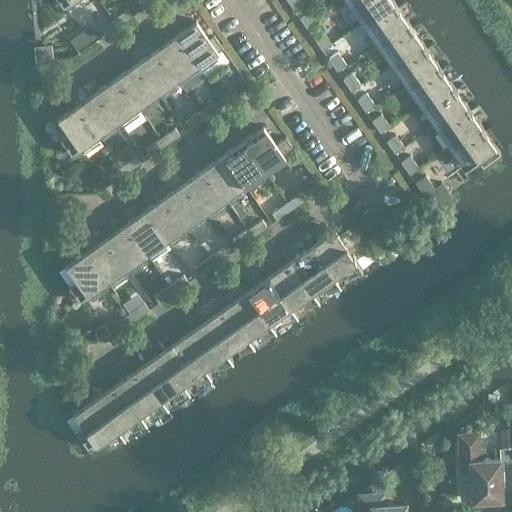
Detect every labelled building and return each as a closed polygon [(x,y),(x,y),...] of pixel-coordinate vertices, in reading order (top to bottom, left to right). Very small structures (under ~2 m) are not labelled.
[(301,0),(287,0),(293,8),(302,2),(301,0)] [(392,0),(348,0),(363,21),(392,0)] [(407,20),(392,0),(363,21),(377,42),(407,20)] [(128,8),(113,18),(118,25),(132,14),(128,8)] [(308,10),(299,16),(308,29),(317,22),(308,10)] [(118,25),(113,18),(98,28),(103,35),(118,25)] [(196,20),(176,34),(197,65),(223,47),(213,34),(208,38),(196,20)] [(422,41),(407,20),(377,42),(392,62),(422,41)] [(90,26),(70,40),(77,51),(98,37),(90,26)] [(323,30),(313,37),(322,49),(331,43),(323,30)] [(197,65),(176,34),(156,48),(178,79),(197,65)] [(436,62),(422,41),(392,62),(406,83),(436,62)] [(178,79),(156,48),(136,62),(158,93),(178,79)] [(337,51),(328,58),(337,70),(346,63),(337,51)] [(158,93),(136,62),(117,75),(139,106),(158,93)] [(451,82),(436,62),(406,83),(421,103),(451,82)] [(352,72),(343,78),(351,91),(360,84),(352,72)] [(139,106),(117,75),(97,89),(119,120),(139,106)] [(465,103),(451,82),(421,103),(435,124),(465,103)] [(219,96),(224,103),(239,92),(234,86),(219,96)] [(119,120),(97,89),(77,103),(99,134),(119,120)] [(366,92),(357,99),(366,111),(375,105),(366,92)] [(214,99),(199,110),(204,117),(219,106),(214,99)] [(99,134),(77,103),(57,117),(68,133),(60,138),(71,154),(99,134)] [(480,123),(465,103),(435,124),(450,145),(480,123)] [(204,117),(199,110),(185,120),(189,127),(204,117)] [(381,113),(372,120),(380,132),(389,125),(381,113)] [(500,152),(480,123),(450,145),(464,165),(463,166),(464,167),(477,157),(483,165),(500,152)] [(263,125),(243,139),(265,171),(295,149),(285,136),(276,143),(263,125)] [(175,127),(160,137),(165,144),(180,134),(175,127)] [(395,134),(386,140),(395,152),(404,146),(395,134)] [(165,144),(160,137),(145,148),(150,155),(165,144)] [(265,171),(243,139),(223,153),(245,184),(265,171)] [(245,184),(223,153),(203,167),(225,198),(245,184)] [(410,154),(401,161),(409,173),(418,167),(410,154)] [(136,155),(121,165),(126,172),(140,162),(136,155)] [(126,172),(121,165),(106,175),(111,182),(126,172)] [(225,198),(203,167),(184,181),(206,212),(225,198)] [(424,175),(415,181),(424,194),(433,187),(424,175)] [(206,212),(184,181),(164,195),(186,226),(206,212)] [(301,191),(286,201),(291,208),(306,198),(301,191)] [(186,226),(164,195),(145,209),(167,240),(186,226)] [(291,208),(286,201),(272,212),(276,219),(291,208)] [(167,240),(145,209),(125,222),(147,253),(167,240)] [(262,219),(247,229),(252,236),(267,226),(262,219)] [(147,253),(125,222),(105,236),(127,267),(147,253)] [(362,268),(334,228),(312,244),(340,284),(341,283),(334,273),(342,267),(347,274),(361,268),(361,269),(362,268)] [(252,236),(247,229),(232,239),(237,246),(252,236)] [(127,267),(105,236),(86,250),(108,281),(127,267)] [(340,284),(312,244),(290,259),(318,299),(319,298),(312,288),(321,282),(326,289),(339,284),(340,284)] [(223,246),(208,257),(213,264),(227,253),(223,246)] [(108,281),(86,250),(65,264),(76,280),(69,285),(80,301),(108,281)] [(213,264),(208,257),(193,267),(198,274),(213,264)] [(318,299),(290,259),(269,274),(297,314),(297,313),(291,304),(299,297),(304,305),(318,299)] [(183,274),(169,284),(173,291),(188,281),(183,274)] [(297,314),(269,274),(247,289),(275,329),(276,329),(269,319),(278,313),(283,320),(296,314),(297,314)] [(173,291),(169,284),(154,295),(159,302),(173,291)] [(275,329),(247,289),(225,304),(254,344),(247,334),(256,328),(261,335),(275,329)] [(144,302),(129,312),(134,319),(149,309),(144,302)] [(254,344),(225,304),(204,320),(232,360),(233,359),(226,349),(235,343),(240,350),(253,344),(253,345),(254,344)] [(134,319),(129,312),(114,322),(119,329),(134,319)] [(232,360),(204,320),(182,335),(210,375),(211,374),(204,364),(213,358),(218,365),(231,360),(232,360)] [(104,323),(95,329),(98,338),(102,337),(107,335),(111,333),(104,323)] [(210,375),(182,335),(161,350),(189,390),(190,389),(183,380),(191,373),(196,381),(210,375)] [(189,390),(161,350),(139,365),(167,405),(168,405),(161,395),(170,389),(175,396),(188,390),(189,390)] [(167,405),(139,365),(118,380),(146,420),(139,410),(148,404),(153,411),(167,405)] [(146,420),(118,380),(96,396),(124,436),(125,435),(118,425),(127,419),(132,426),(145,420),(145,421),(146,420)] [(124,436),(96,396),(74,411),(84,426),(76,431),(87,447),(105,434),(110,441),(124,436)] [(480,458),(479,440),(459,441),(460,469),(470,469),(472,500),(502,498),(500,457),(480,458)] [(404,511),(404,503),(384,505),(383,498),(372,499),(365,504),(365,511),(404,511)]
